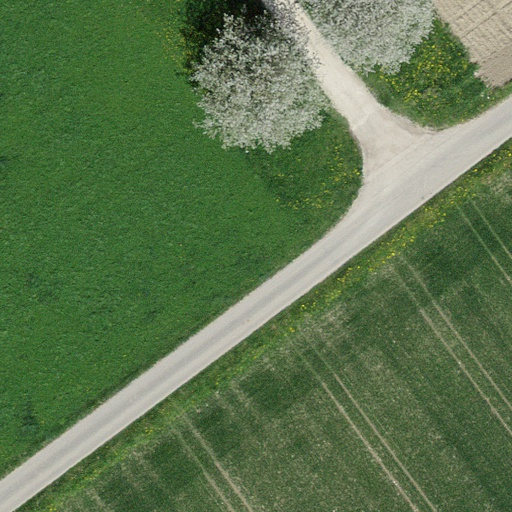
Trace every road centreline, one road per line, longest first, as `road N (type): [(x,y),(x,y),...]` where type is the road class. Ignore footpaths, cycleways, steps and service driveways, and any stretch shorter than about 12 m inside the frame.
road 1 (unclassified): [(0,488),(511,99)]
road 2 (track): [(276,0),(408,177)]
